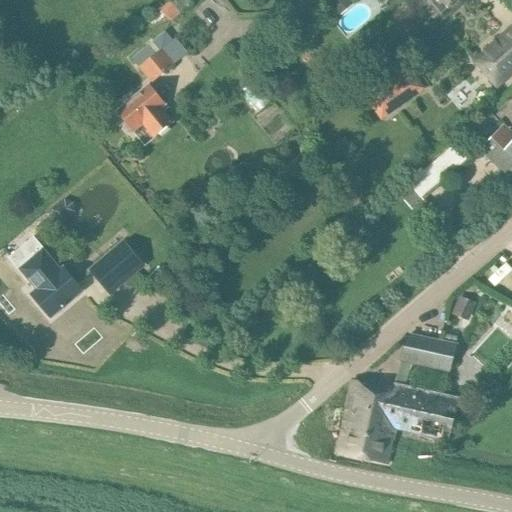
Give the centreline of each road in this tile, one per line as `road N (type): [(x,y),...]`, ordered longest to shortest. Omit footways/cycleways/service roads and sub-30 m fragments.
road 1 (tertiary): [(242,451),(511,228)]
road 2 (tertiary): [(511,506),(242,451)]
road 3 (tertiary): [(242,451),(0,408)]
